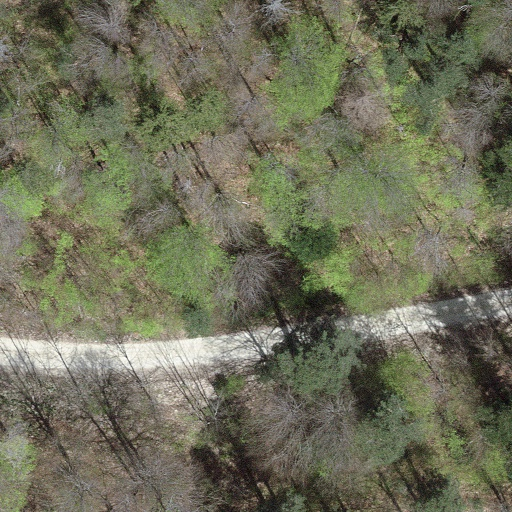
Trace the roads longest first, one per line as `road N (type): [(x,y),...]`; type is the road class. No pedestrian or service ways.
road 1 (track): [(0,383),(121,429),(511,501)]
road 2 (unclassified): [(511,317),(259,361),(0,353)]
